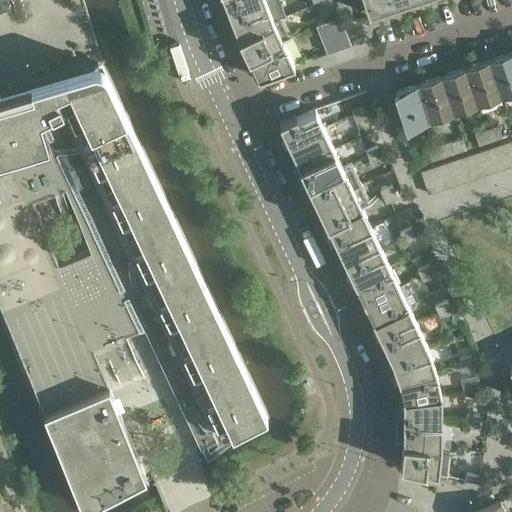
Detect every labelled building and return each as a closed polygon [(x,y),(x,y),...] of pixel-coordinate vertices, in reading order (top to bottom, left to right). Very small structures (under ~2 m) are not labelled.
[(0,0),(0,94),(99,65),(105,63),(85,0),(0,0)] [(224,0),(229,12),(260,0),(224,0)] [(279,0),(260,0),(229,12),(239,36),(282,16),(285,14),(279,0)] [(333,0),(324,0),(320,2),(325,14),(337,9),(335,3),(333,0)] [(387,0),(364,0),(369,13),(372,12),(387,7),(390,6),(387,0)] [(340,15),(317,23),(328,52),(351,45),(340,15)] [(282,16),(239,36),(248,56),(283,41),(292,37),(282,16)] [(294,64),(283,41),(248,56),(258,77),(294,64)] [(511,51),(490,58),(502,93),(511,89),(511,51)] [(490,58),(466,66),(478,101),(502,93),(490,58)] [(262,414),(99,65),(0,94),(0,304),(83,507),(146,475),(94,348),(144,327),(200,447),(202,446),(257,417),(262,414)] [(466,66),(443,74),(454,109),(478,101),(466,66)] [(443,74),(419,82),(431,117),(454,109),(443,74)] [(431,117),(419,82),(394,90),(406,125),(431,117)] [(363,103),(351,108),(353,114),(365,109),(363,103)] [(296,114),(279,122),(283,131),(280,132),(284,142),(288,140),(289,143),(324,126),(315,108),(297,117),(296,114)] [(367,115),(365,109),(353,114),(355,120),(367,115)] [(498,124),(487,128),(491,140),(503,136),(498,124)] [(334,148),(324,126),(289,143),(299,164),(334,148)] [(475,132),(479,144),(491,140),(487,128),(475,132)] [(511,139),(501,143),(509,166),(511,164),(511,139)] [(451,140),(440,144),(444,156),(455,152),(451,140)] [(501,143),(490,147),(498,170),(509,166),(501,143)] [(427,148),(432,160),(444,156),(440,144),(427,148)] [(378,145),(366,150),(368,156),(380,151),(378,145)] [(490,147),(479,151),(486,173),(498,170),(490,147)] [(334,148),(293,168),(301,184),(307,181),(308,183),(343,166),(334,148)] [(382,157),(380,151),(368,156),(370,162),(382,157)] [(479,151),(467,155),(475,177),(486,173),(479,151)] [(467,155),(457,158),(464,181),(475,177),(467,155)] [(457,158),(445,162),(452,185),(464,181),(457,158)] [(352,162),(343,166),(308,183),(318,203),(361,183),(352,162)] [(445,162),(433,166),(441,188),(452,185),(445,162)] [(433,166),(421,170),(428,192),(441,188),(433,166)] [(371,203),(361,183),(318,203),(327,224),(362,207),(371,203)] [(392,185),(380,190),(383,196),(394,191),(392,185)] [(397,197),(394,191),(383,196),(386,202),(397,197)] [(362,207),(327,224),(336,242),(371,226),(362,207)] [(381,248),(371,226),(336,242),(347,264),(381,248)] [(411,226),(400,232),(402,238),(414,232),(411,226)] [(417,238),(414,232),(402,238),(405,243),(417,238)] [(389,265),(381,248),(347,264),(349,269),(346,271),(350,280),(354,279),(355,281),(389,265)] [(432,269),(429,263),(417,268),(419,274),(432,269)] [(399,284),(389,265),(355,281),(364,301),(399,284)] [(434,275),(432,269),(419,274),(422,281),(434,275)] [(408,304),(399,284),(364,301),(373,320),(408,304)] [(446,300),(435,306),(437,311),(449,305),(446,300)] [(416,321),(408,304),(373,320),(375,323),(371,325),(376,334),(379,332),(382,338),(416,321)] [(452,311),(449,305),(437,311),(440,317),(452,311)] [(416,321),(382,338),(392,359),(428,347),(416,321)] [(436,369),(428,347),(392,359),(394,365),(390,366),(394,376),(397,375),(398,378),(436,369)] [(471,354),(458,357),(460,364),(472,361),(471,354)] [(474,367),(472,361),(460,364),(461,370),(474,367)] [(441,395),(436,369),(398,378),(403,399),(441,395)] [(441,395),(403,399),(403,401),(403,420),(441,420),(441,395)] [(441,420),(403,420),(403,439),(403,441),(441,445),(441,420)] [(403,441),(400,464),(447,475),(451,447),(441,445),(403,441)] [(479,476),(467,473),(465,479),(478,482),(479,476)] [(506,511),(500,500),(474,511),(506,511)]
